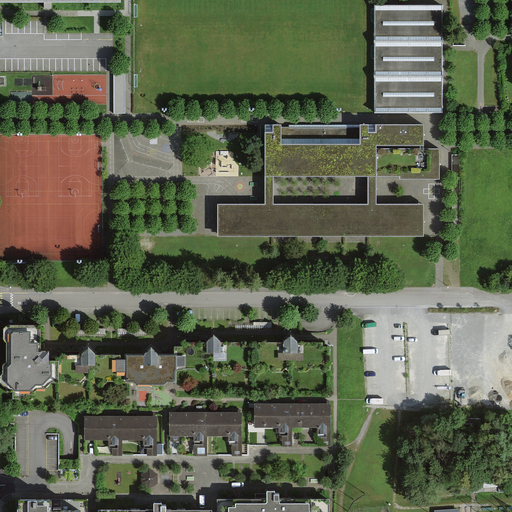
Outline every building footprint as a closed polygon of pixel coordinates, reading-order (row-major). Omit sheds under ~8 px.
[(443,5),(373,6),(374,114),(443,113),(443,5)] [(112,73),(112,114),(123,114),(123,73),(112,73)] [(261,126),(262,177),(271,177),(366,176),(375,176),(397,176),(397,179),(437,179),(437,149),(420,149),(420,126),(261,126)] [(271,177),(262,177),(262,204),(214,204),(215,237),(421,236),(421,204),(375,204),(375,176),(366,176),(366,205),(271,205),(271,177)] [(41,317),(9,318),(10,353),(10,357),(6,357),(6,377),(7,389),(15,388),(36,388),(36,386),(45,386),(52,386),(51,374),(51,353),(51,342),(42,343),(41,317)] [(179,342),(179,350),(179,362),(206,362),(206,359),(218,359),(218,363),(252,363),(253,342),(253,336),(211,335),(211,338),(183,338),(183,342),(179,342)] [(323,342),(253,342),(252,363),(288,364),(288,363),(298,363),(297,369),(330,369),(330,347),(323,347),(323,342)] [(64,353),(51,353),(51,374),(94,375),(94,377),(128,377),(128,350),(96,349),(85,349),(64,349),(64,353)] [(179,350),(128,350),(128,377),(141,377),(141,379),(167,379),(167,376),(179,376),(179,362),(179,350)] [(293,445),(292,424),(292,401),(255,401),(255,424),(280,424),(280,445),(293,445)] [(301,401),(292,401),(292,424),(322,424),(322,445),(331,445),(331,401),(317,401),(301,401)] [(208,454),(208,433),(207,410),(169,410),(170,433),(197,433),(197,454),(208,454)] [(239,410),(207,410),(208,433),(231,433),(231,453),(240,453),(239,410)] [(155,414),(124,415),(123,438),(146,438),(147,453),(155,453),(155,414)] [(123,454),(123,438),(124,415),(85,415),(85,438),(113,437),(113,454),(123,454)] [(150,469),(141,474),(141,483),(150,488),(158,483),(158,474),(150,469)] [(330,511),(330,494),(284,494),(284,487),(273,487),(273,495),(216,495),(216,511),(330,511)] [(52,493),(19,493),(20,510),(25,510),(24,511),(78,511),(79,503),(52,503),(52,493)] [(211,511),(211,502),(165,503),(165,496),(154,496),(154,503),(98,504),(97,511),(211,511)]
